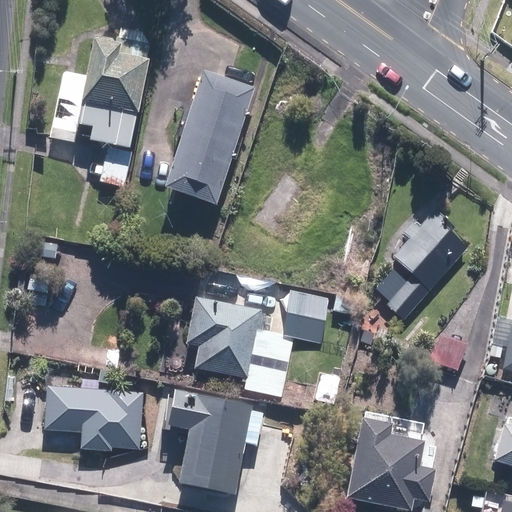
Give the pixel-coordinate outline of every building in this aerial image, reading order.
[(67,69),(55,134),(78,139),(80,125),(92,128),(89,144),(107,147),(103,167),(93,165),(90,180),(127,188),(152,58),(154,45),(118,38),(117,43),(97,39),(90,73),(67,69)] [(208,73),(168,189),(218,206),(258,90),(208,73)] [(313,225),(338,188),(312,172),(308,178),(285,163),(247,219),(304,257),(322,230),(313,225)] [(410,241),(393,260),(415,280),(409,286),(395,273),(382,287),(397,300),(389,309),(404,323),(471,247),(456,234),(461,228),(439,209),(425,224),(419,218),(404,235),(410,241)] [(357,264),(338,282),(355,300),(374,281),(357,264)] [(511,280),(495,371),(511,374),(511,280)] [(292,292),(284,335),(322,341),(330,298),(292,292)] [(197,371),(250,382),(248,390),(282,397),(294,337),(261,330),(265,311),(195,296),(186,341),(174,339),(166,372),(196,379),(197,371)] [(438,334),(429,360),(455,369),(465,344),(438,334)] [(48,386),(45,428),(82,431),(81,449),(114,452),(114,447),(142,449),(145,392),(48,386)] [(177,389),(170,424),(191,428),(179,485),(239,497),(250,445),(258,446),(266,408),(177,389)] [(395,436),(397,422),(360,416),(348,501),(414,511),(415,499),(433,502),(439,466),(426,464),(430,441),(395,436)] [(511,424),(504,422),(493,463),(511,468),(511,424)] [(511,511),(511,496),(498,493),(487,491),(481,511),(511,511)]
